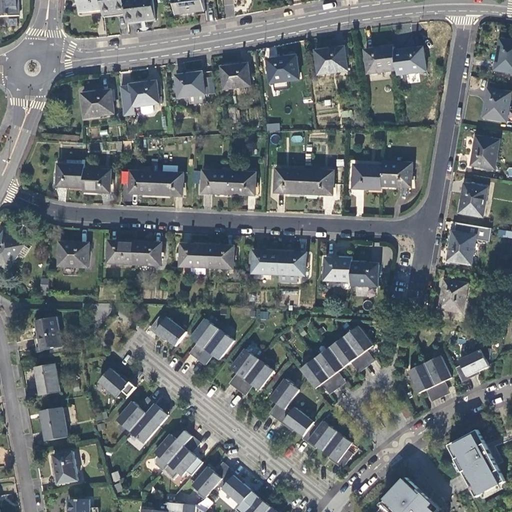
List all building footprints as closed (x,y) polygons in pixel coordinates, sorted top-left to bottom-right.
[(0,0),(0,17),(19,16),(18,0),(0,0)] [(78,0),(81,13),(103,10),(101,0),(78,0)] [(124,0),(101,0),(103,10),(104,16),(126,13),(124,0)] [(156,19),(153,0),(124,0),(126,13),(128,23),(156,19)] [(202,0),(173,0),(176,14),(204,11),(202,0)] [(496,70),(511,72),(511,41),(501,39),(496,70)] [(394,47),(366,51),(369,73),(397,70),(395,51),(394,47)] [(345,48),(316,52),(319,75),(348,71),(345,48)] [(423,48),(395,51),(397,70),(398,75),(426,71),(423,48)] [(301,80),(298,57),(268,61),(272,84),(301,80)] [(250,65),(223,69),(226,89),(252,85),(250,65)] [(206,94),(203,73),(177,76),(179,98),(206,94)] [(157,82),(122,87),(126,117),(135,116),(134,107),(160,104),(157,82)] [(484,118),(508,122),(511,97),(511,93),(489,89),(484,118)] [(115,113),(112,91),(83,95),(86,117),(115,113)] [(267,132),(280,131),(279,123),(267,124),(267,132)] [(473,165),(496,169),(501,141),(477,137),(473,165)] [(58,187),(85,188),(85,170),(86,166),(82,166),(82,161),(67,160),(66,165),(59,165),(58,187)] [(413,187),(414,164),(384,163),(384,166),(384,186),(413,187)] [(384,186),(384,166),(355,165),(354,189),(384,190),(384,186)] [(277,193),(305,194),(306,170),(278,169),(277,193)] [(111,193),(112,171),(85,170),(85,188),(85,192),(111,193)] [(334,195),(335,172),(306,170),(305,194),(334,195)] [(230,195),(231,172),(205,171),(205,194),(230,195)] [(157,195),(158,173),(132,172),(131,194),(157,195)] [(256,196),(257,173),(231,172),(230,195),(256,196)] [(184,196),(185,174),(158,173),(157,195),(184,196)] [(461,213),(484,217),(489,188),(466,184),(461,213)] [(456,232),(477,236),(476,238),(491,241),(493,227),(458,222),(456,232)] [(0,263),(10,270),(26,245),(6,232),(0,240),(0,263)] [(454,232),(449,260),(472,264),(476,238),(477,236),(456,232),(454,232)] [(137,242),(111,241),(110,264),(136,265),(137,242)] [(137,242),(136,265),(162,266),(163,244),(137,242)] [(90,244),(62,243),(60,266),(89,267),(90,244)] [(209,246),(183,244),(182,266),(208,267),(209,246)] [(234,247),(209,246),(208,267),(233,269),(234,247)] [(281,252),(254,251),(253,274),(280,275),(281,252)] [(307,253),(281,252),(280,275),(306,276),(307,253)] [(353,260),(327,258),(326,280),(352,281),(353,262),(353,260)] [(380,264),(353,262),(352,281),(352,285),(379,286),(380,264)] [(469,284),(446,281),(441,308),(464,312),(469,284)] [(58,318),(36,322),(38,333),(34,333),(35,337),(39,336),(40,345),(35,346),(36,351),(63,347),(58,318)] [(159,318),(151,328),(175,348),(186,333),(168,318),(165,322),(159,318)] [(205,320),(190,340),(199,346),(191,356),(197,361),(219,331),(205,320)] [(359,326),(345,337),(359,356),(367,367),(373,362),(365,352),(374,346),(359,326)] [(219,331),(197,361),(203,365),(211,355),(220,361),(234,342),(219,331)] [(359,356),(345,337),(330,348),(345,367),(359,356)] [(330,348),(316,358),(330,378),(345,367),(330,348)] [(245,350),(231,369),(239,375),(231,386),(237,390),(260,360),(245,350)] [(489,366),(482,350),(460,360),(462,365),(456,368),(462,382),(469,379),(468,376),(489,366)] [(426,365),(436,387),(442,399),(449,395),(443,384),(453,379),(442,357),(426,365)] [(330,378),(316,358),(302,369),(316,389),(324,382),(332,392),(338,388),(330,378)] [(260,360),(237,390),(243,394),(251,384),(260,391),(274,371),(260,360)] [(56,365),(36,368),(41,395),(60,392),(56,365)] [(436,387),(426,365),(410,373),(420,395),(436,387)] [(112,369),(100,382),(118,398),(121,394),(126,399),(135,389),(112,369)] [(286,379),(271,398),(280,405),(273,414),(279,418),(287,408),(300,390),(286,379)] [(133,402),(117,421),(131,432),(155,404),(149,399),(141,409),(133,402)] [(161,409),(155,404),(131,432),(145,444),(160,426),(152,419),(161,409)] [(287,408),(279,418),(304,436),(313,424),(315,422),(295,408),(292,412),(287,408)] [(63,409),(42,412),(47,441),(68,438),(63,409)] [(313,424),(304,436),(324,452),(338,432),(324,421),(319,428),(313,424)] [(478,430),(446,447),(461,475),(463,480),(468,488),(474,499),(478,497),(505,482),(506,481),(486,443),(485,443),(478,430)] [(171,435),(155,453),(169,465),(193,437),(187,432),(179,442),(171,435)] [(338,432),(324,452),(344,466),(353,454),(348,450),(353,443),(338,432)] [(193,437),(169,465),(182,477),(198,459),(190,452),(198,442),(193,437)] [(74,452),(54,456),(59,485),(80,482),(74,452)] [(209,467),(194,485),(207,497),(222,480),(223,478),(209,467)] [(226,485),(223,488),(241,505),(243,503),(253,491),(230,470),(223,478),(222,480),(226,485)] [(113,482),(120,480),(118,471),(111,473),(113,482)] [(407,478),(383,504),(391,511),(437,511),(441,509),(434,502),(429,498),(428,500),(417,490),(419,489),(407,478)] [(248,508),(244,511),(268,511),(272,508),(253,491),(243,503),(248,508)] [(204,497),(199,508),(208,511),(212,500),(204,497)] [(91,511),(91,500),(70,500),(69,511),(91,511)]
